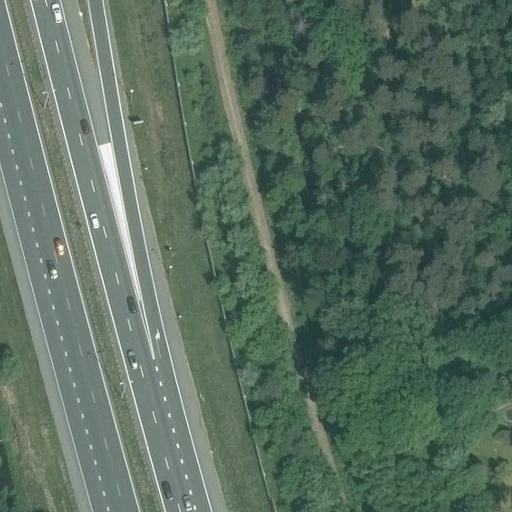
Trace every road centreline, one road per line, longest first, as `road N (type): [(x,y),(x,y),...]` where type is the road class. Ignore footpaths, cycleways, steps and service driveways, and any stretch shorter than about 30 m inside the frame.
road 1 (motorway): [(0,49),(122,511)]
road 2 (motorway): [(138,368),(44,0)]
road 3 (motorway): [(138,368),(135,224),(95,0)]
road 4 (motorway): [(178,511),(138,368)]
